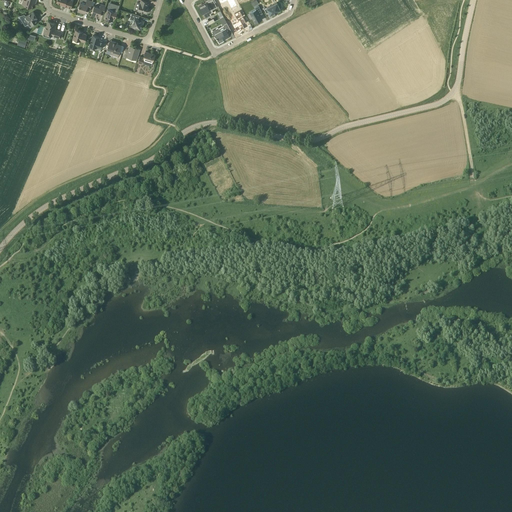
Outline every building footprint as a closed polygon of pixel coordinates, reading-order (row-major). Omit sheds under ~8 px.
[(85,13),(86,9),(90,10),(93,1),(90,0),(86,0),(85,3),(80,1),(78,10),(85,13)] [(148,3),(143,1),(140,0),(139,3),(136,2),(134,9),(146,13),(148,6),(147,5),(148,3)] [(204,0),(206,1),(199,6),(202,12),(203,11),(207,18),(213,15),(209,8),(211,7),(213,9),(218,6),(215,2),(213,3),(211,0),(208,0),(209,0),(208,0),(204,0)] [(266,8),(270,15),(280,9),(276,2),(266,8)] [(99,17),(100,13),(103,13),(106,5),(101,3),(100,7),(94,5),(91,14),(99,17)] [(108,10),(106,14),(105,19),(111,21),(112,17),(115,18),(117,13),(120,5),(119,5),(118,8),(108,5),(107,9),(108,10)] [(255,23),(262,19),(259,13),(261,11),(258,5),(255,7),(256,9),(250,13),(255,23)] [(31,26),(34,24),(38,22),(36,19),(37,18),(33,12),(25,16),(31,26)] [(139,15),(135,14),(132,13),(130,19),(132,20),(132,22),(132,23),(133,23),(131,27),(137,29),(137,28),(141,29),(143,23),(139,22),(140,21),(139,20),(138,19),(139,15)] [(231,21),(236,31),(246,26),(241,16),(231,21)] [(61,39),(63,32),(54,29),(56,24),(48,21),(46,26),(43,33),(44,33),(43,35),(51,38),(51,36),(61,39)] [(216,42),(233,35),(227,23),(223,24),(224,28),(219,31),(217,27),(209,30),(216,42)] [(84,42),(85,39),(87,35),(82,33),(83,32),(76,30),(73,39),(84,42)] [(101,48),(103,42),(98,40),(99,37),(93,35),(89,46),(97,48),(97,47),(101,48)] [(121,45),(120,45),(117,44),(118,43),(110,40),(106,53),(118,56),(121,45)] [(136,61),(138,54),(139,50),(130,47),(128,52),(125,51),(123,57),(126,58),(127,57),(133,59),(133,60),(136,61)] [(152,62),(155,54),(145,51),(144,57),(139,56),(137,62),(142,64),(143,60),(146,61),(146,60),(152,62)]
